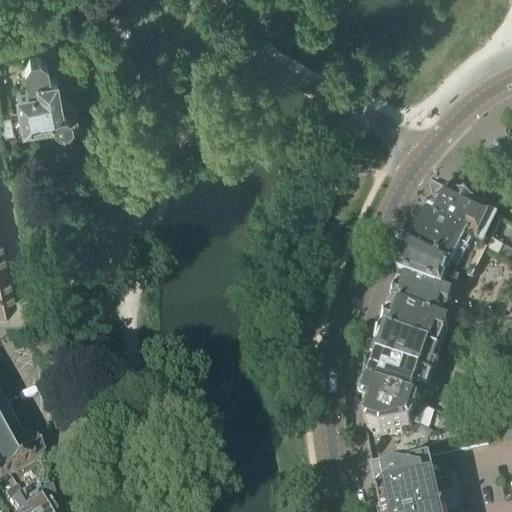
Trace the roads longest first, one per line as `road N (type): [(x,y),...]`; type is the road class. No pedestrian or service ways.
road 1 (tertiary): [(344,511),(331,435),(333,370),(382,230),(431,146)]
road 2 (unclassified): [(147,139),(128,219),(109,254),(45,313)]
road 3 (residential): [(45,313),(47,389),(77,511)]
road 4 (unclassified): [(147,139),(227,29),(175,0)]
road 5 (unclassified): [(130,0),(149,51),(147,139)]
